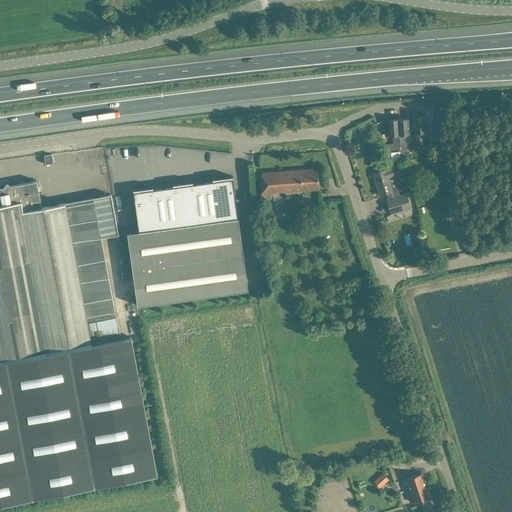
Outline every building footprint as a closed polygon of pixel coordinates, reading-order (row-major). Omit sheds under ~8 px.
[(412,118),(413,133),(417,148),(426,146),(423,133),(427,133),(425,117),(412,118)] [(397,149),(400,148),(398,119),(388,120),(389,136),(392,136),(393,149),(397,149)] [(400,151),(401,160),(407,160),(405,135),(409,135),(408,131),(409,131),(409,129),(408,129),(408,119),(398,119),(400,148),(400,151)] [(383,150),(384,162),(391,162),(391,152),(390,149),(383,150)] [(400,151),(397,152),(391,152),(391,162),(401,160),(400,151)] [(53,163),(52,154),(43,156),(45,164),(53,163)] [(431,165),(437,188),(450,185),(444,162),(431,165)] [(389,199),(395,197),(393,190),(392,191),(392,189),(397,187),(394,176),(402,174),(399,166),(386,170),(386,169),(373,173),(379,195),(388,193),(389,199)] [(260,182),(261,192),(261,199),(270,198),(270,193),(277,192),(277,189),(284,189),(284,191),(319,189),(318,169),(261,173),(262,182),(260,182)] [(235,198),(234,189),(234,188),(232,176),(212,179),(212,181),(193,184),(193,183),(193,181),(172,184),(172,186),(172,187),(154,189),(153,189),(153,187),(132,190),(134,202),(134,203),(136,212),(135,212),(136,212),(137,222),(138,230),(139,231),(127,233),(137,305),(248,290),(238,216),(237,216),(236,208),(237,208),(236,208),(235,198)] [(0,502),(157,473),(125,314),(115,316),(93,197),(41,207),(36,181),(11,185),(6,182),(3,187),(0,187),(0,502)] [(395,197),(389,199),(387,199),(391,214),(410,208),(406,194),(395,197)] [(385,483),(388,479),(383,473),(379,476),(385,483)] [(421,473),(406,479),(414,503),(429,498),(421,473)]
